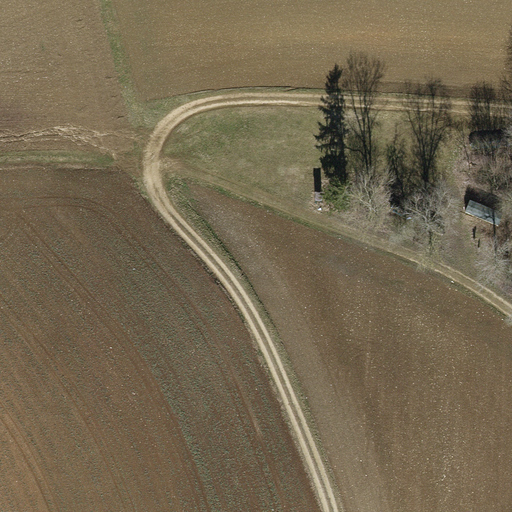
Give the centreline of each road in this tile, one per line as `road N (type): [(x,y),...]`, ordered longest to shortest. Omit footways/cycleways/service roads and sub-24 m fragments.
road 1 (track): [(511,111),(262,101),(196,108),(168,126),(153,173),(165,203),(245,297),(333,511)]
road 2 (track): [(511,310),(457,271),(156,155)]
